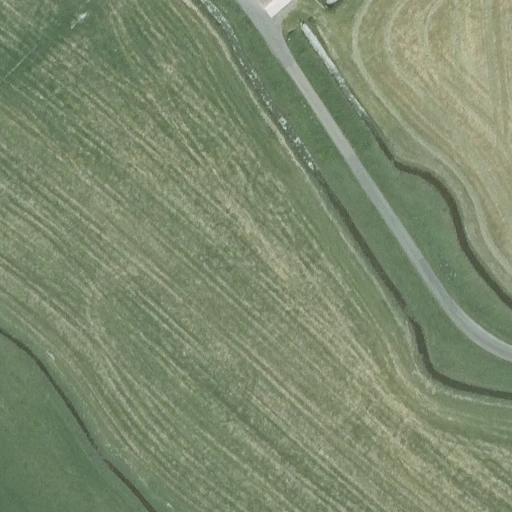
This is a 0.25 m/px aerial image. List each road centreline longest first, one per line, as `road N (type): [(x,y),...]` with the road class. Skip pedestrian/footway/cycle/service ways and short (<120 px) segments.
road 1 (unclassified): [(511,358),(455,316),(243,0)]
road 2 (track): [(93,0),(0,92)]
